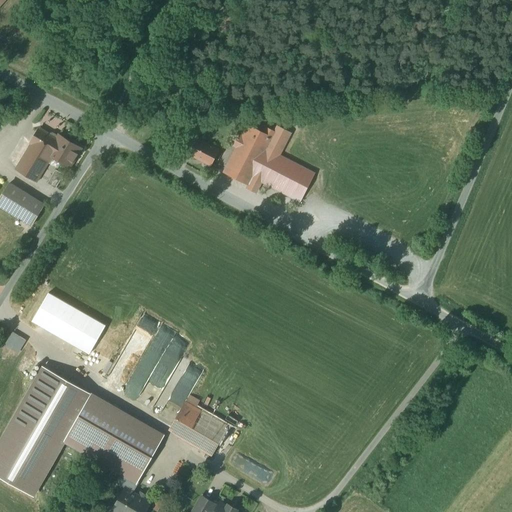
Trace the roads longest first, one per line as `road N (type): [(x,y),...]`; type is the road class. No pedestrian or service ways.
road 1 (unclassified): [(106,132),(420,301)]
road 2 (unclassified): [(511,84),(420,301)]
road 3 (unclassified): [(0,302),(106,132)]
road 4 (track): [(172,0),(106,132)]
road 5 (unclassified): [(106,132),(0,74)]
